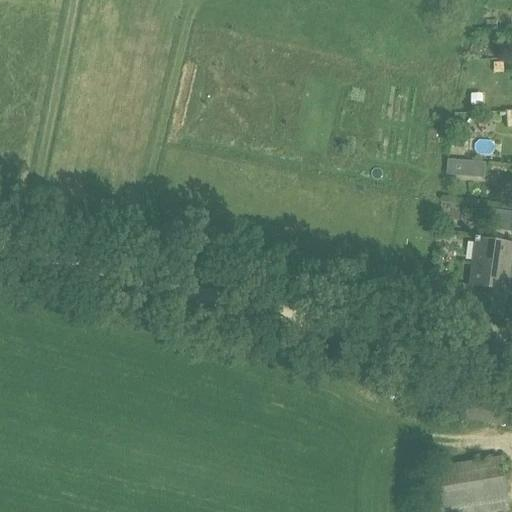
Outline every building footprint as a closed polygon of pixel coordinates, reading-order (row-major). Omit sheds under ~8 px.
[(474,162),(472,178),(483,179),(484,163),(474,162)] [(473,312),(502,315),(505,289),(511,290),(511,259),(509,259),(511,243),(478,239),(478,238),(473,237),(473,242),(474,242),(469,285),(477,286),(473,312)] [(448,414),(463,417),(504,426),(511,395),(470,387),(470,388),(453,385),(448,414)] [(355,388),(353,401),(385,406),(387,393),(355,388)] [(428,511),(498,511),(509,510),(500,457),(421,470),(428,511)]
